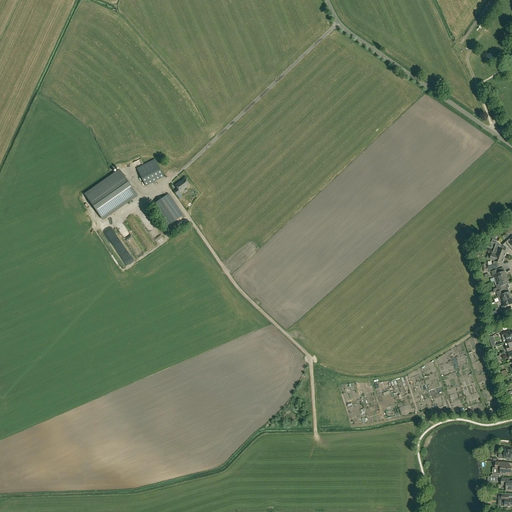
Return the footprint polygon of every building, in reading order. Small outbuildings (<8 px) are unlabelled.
[(145,186),(163,177),(155,159),(137,168),(145,186)] [(120,170),(85,195),(102,220),(137,195),(120,170)] [(180,192),(189,185),(185,179),(175,185),(178,189),(174,191),(176,195),(180,192)] [(151,206),(166,227),(183,215),(168,194),(151,206)] [(511,239),(511,238),(503,245),(508,249),(511,246),(511,245),(511,239)] [(494,251),(493,254),(505,258),(507,252),(500,250),(502,245),(497,242),(494,251)] [(503,265),(505,258),(493,254),(491,253),(489,260),(503,265)] [(507,278),(505,272),(503,268),(498,270),(491,272),(494,278),(495,282),(507,278)] [(509,284),(507,278),(495,282),(496,286),(497,290),(493,291),(493,294),(504,290),(505,290),(504,286),(509,284)] [(505,294),(504,290),(493,294),(494,295),(497,294),(498,297),(500,302),(502,301),(503,301),(511,298),(509,292),(505,294)] [(511,305),(511,300),(511,298),(503,301),(504,307),(501,308),(503,312),(510,309),(511,309),(511,305)] [(501,333),(503,338),(503,339),(507,338),(508,342),(511,340),(511,333),(511,334),(509,331),(501,333)] [(504,450),(504,455),(499,454),(499,455),(498,458),(499,459),(506,459),(511,459),(511,449),(509,449),(509,450),(504,450)] [(511,467),(509,467),(510,464),(496,463),(495,469),(498,469),(497,474),(500,474),(511,475),(511,467)] [(511,490),(511,481),(509,482),(509,479),(502,478),(501,485),(506,486),(506,491),(511,490)] [(502,494),(502,495),(500,495),(499,496),(499,499),(500,500),(502,500),(501,505),(502,506),(505,506),(505,507),(511,507),(511,498),(509,499),(509,495),(502,494)]
